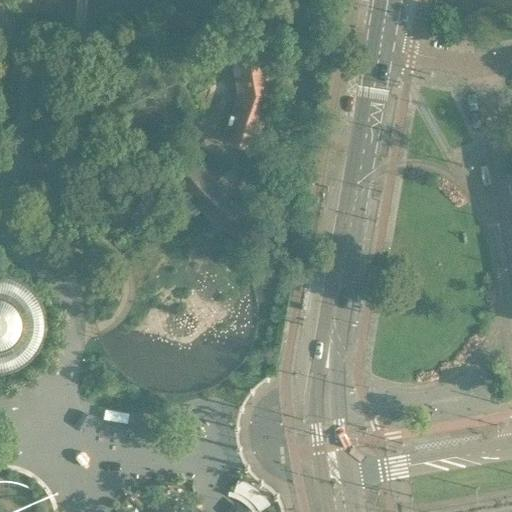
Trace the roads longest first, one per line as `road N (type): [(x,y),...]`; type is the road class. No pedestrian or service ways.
road 1 (tertiary): [(330,333),(377,46)]
road 2 (residential): [(511,257),(474,66)]
road 3 (tertiary): [(330,333),(314,406),(327,497)]
road 4 (tertiary): [(347,483),(330,333)]
road 5 (tertiary): [(492,452),(347,483)]
